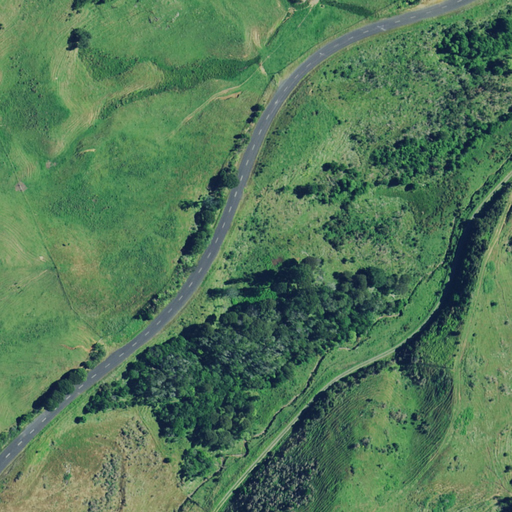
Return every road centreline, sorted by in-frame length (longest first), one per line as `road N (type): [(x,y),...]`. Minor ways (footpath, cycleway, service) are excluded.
road 1 (unclassified): [(0,458),(169,302),(215,248),(274,94),(298,66),(334,40),(463,0)]
road 2 (residential): [(224,511),(331,386),(432,298),(470,216),(511,169)]
